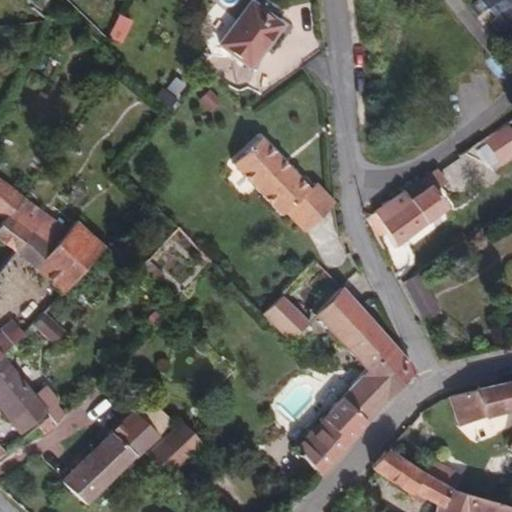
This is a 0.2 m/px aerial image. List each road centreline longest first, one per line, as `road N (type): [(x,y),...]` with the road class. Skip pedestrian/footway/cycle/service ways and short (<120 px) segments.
road 1 (residential): [(442,377),(350,223),(344,95),(326,0)]
road 2 (residential): [(308,511),(409,397),(442,377)]
